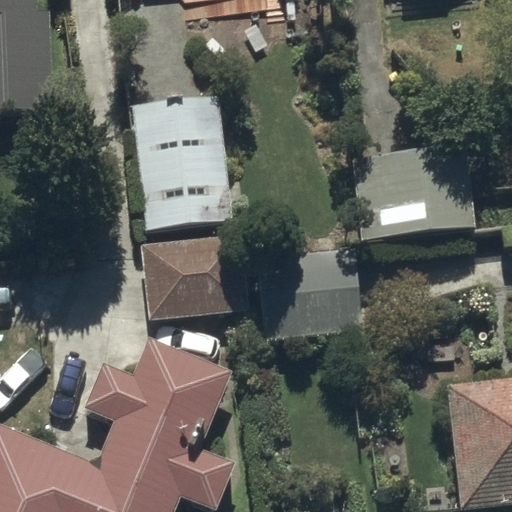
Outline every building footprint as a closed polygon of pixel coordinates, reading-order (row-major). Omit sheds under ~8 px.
[(0,0),(0,130),(44,129),(42,34),(28,34),(27,0),(0,0)] [(218,118),(132,124),(140,246),(226,240),(218,118)] [(350,170),(355,256),(471,248),(465,162),(350,170)] [(137,263),(144,336),(246,327),(240,255),(137,263)] [(257,300),(260,355),(360,348),(354,268),(272,274),(274,299),(257,300)] [(226,387),(143,354),(129,392),(99,379),(79,428),(110,440),(94,486),(0,446),(0,511),(217,511),(230,481),(194,466),(226,387)] [(511,511),(511,398),(445,404),(454,511),(511,511)]
